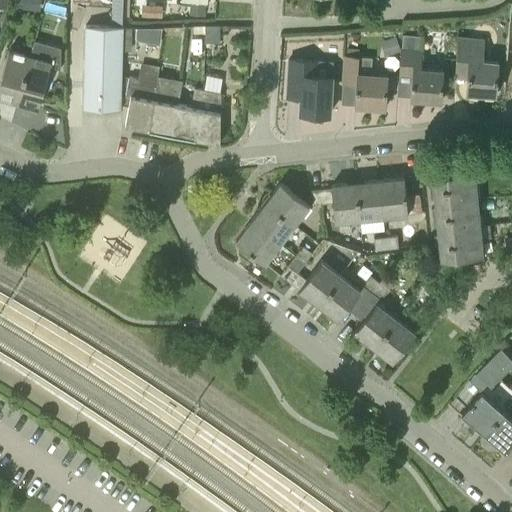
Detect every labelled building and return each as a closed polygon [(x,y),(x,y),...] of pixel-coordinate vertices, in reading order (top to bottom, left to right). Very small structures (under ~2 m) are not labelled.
[(142,15),(162,17),(163,5),(142,4),(142,15)] [(121,106),(121,75),(122,27),(85,26),(83,106),(120,107),(120,106),(121,106)] [(194,34),(207,34),(207,26),(194,26),(194,34)] [(400,50),(400,48),(396,36),(381,42),(386,55),(400,50)] [(467,92),(496,94),(498,60),(481,59),(483,39),(457,37),(454,77),(468,78),(467,92)] [(35,39),(30,55),(17,101),(30,105),(31,101),(39,103),(50,65),(60,68),(61,47),(35,39)] [(410,98),(441,100),(443,68),(420,67),(421,50),(400,48),(399,75),(412,76),(410,98)] [(17,101),(30,55),(9,49),(0,80),(0,92),(6,94),(4,98),(17,101)] [(354,105),(386,107),(387,74),(371,73),(372,57),(344,55),(343,84),(355,84),(354,105)] [(319,61),(317,60),(289,59),(287,83),(302,84),(300,112),(330,113),(332,77),(319,76),(319,61)] [(121,106),(127,106),(125,123),(147,128),(155,82),(121,75),(121,106)] [(155,82),(147,128),(170,132),(175,103),(163,101),(166,84),(155,82)] [(175,103),(170,132),(193,136),(200,91),(201,88),(194,87),(191,106),(175,103)] [(193,136),(218,141),(219,141),(220,140),(221,92),(201,88),(200,91),(193,136)] [(440,254),(441,259),(483,255),(474,170),(432,174),(432,179),(429,179),(431,199),(434,198),(435,207),(431,207),(433,227),(437,226),(438,235),(434,235),(436,254),(440,254)] [(404,177),(380,180),(383,215),(407,212),(404,177)] [(380,180),(356,182),(359,217),(383,215),(380,180)] [(309,204),(281,182),(266,201),(295,223),(309,204)] [(359,217),(356,182),(331,185),(331,187),(312,189),(312,204),(332,201),(334,220),(359,217)] [(280,243),(295,223),(266,201),(251,221),(280,243)] [(280,243),(251,221),(236,240),(265,262),(280,243)] [(398,235),(385,236),(386,248),(399,247),(398,235)] [(375,249),(386,248),(385,236),(374,237),(375,249)] [(295,255),(305,262),(312,252),(303,245),(295,255)] [(288,263),(298,271),(305,262),(295,255),(288,263)] [(307,278),(298,271),(290,281),(318,303),(341,274),(322,259),(307,278)] [(290,281),(298,271),(288,263),(280,274),(290,281)] [(341,274),(318,303),(338,318),(361,289),(341,274)] [(362,284),(371,291),(379,281),(370,274),(362,284)] [(379,281),(389,288),(393,283),(383,276),(379,281)] [(389,288),(379,281),(371,291),(380,297),(381,298),(389,288)] [(433,309),(433,308),(441,298),(433,293),(425,303),(433,309)] [(354,330),(375,346),(397,317),(377,301),(354,330)] [(433,309),(425,303),(424,302),(416,313),(425,319),(433,309)] [(393,360),(415,332),(397,317),(375,346),(393,360)] [(461,413),(484,433),(504,410),(503,409),(511,398),(511,388),(498,377),(511,362),(511,356),(501,346),(475,373),(487,384),(481,390),(461,413)] [(511,416),(504,410),(484,433),(506,451),(511,444),(511,416)]
